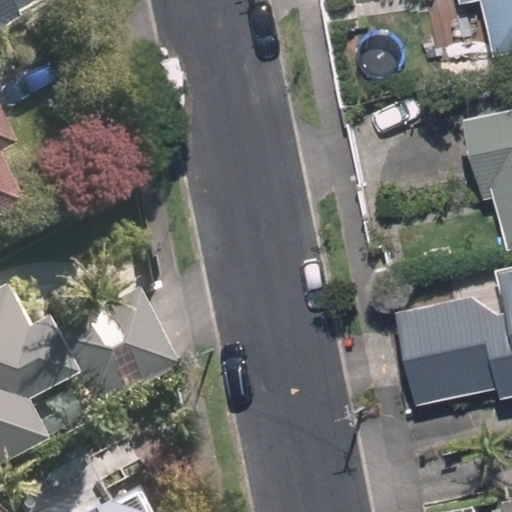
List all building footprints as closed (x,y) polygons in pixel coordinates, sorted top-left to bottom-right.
[(511,0),(465,0),(468,12),(494,7),(507,68),(511,66),(511,0)] [(511,109),(475,117),(493,205),(507,202),(511,223),(511,109)] [(507,404),(511,402),(511,272),(503,275),(511,314),(511,319),(479,299),(404,314),(425,409),(504,393),(507,404)] [(129,289),(41,334),(82,415),(170,369),(129,289)] [(0,462),(32,445),(0,385),(13,378),(0,354),(0,462)] [(135,511),(122,487),(74,511),(135,511)]
